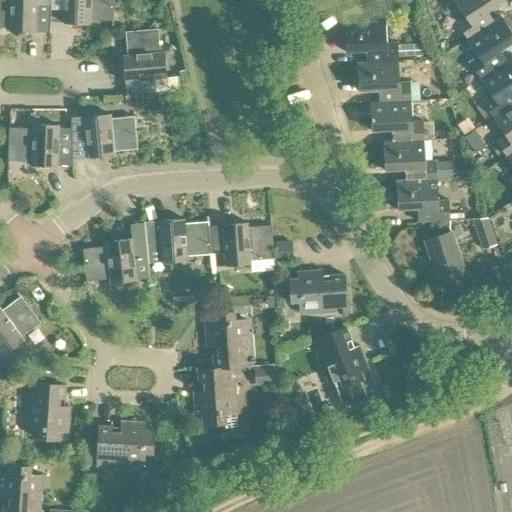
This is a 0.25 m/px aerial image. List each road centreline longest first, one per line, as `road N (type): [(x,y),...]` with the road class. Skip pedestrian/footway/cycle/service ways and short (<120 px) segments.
road 1 (track): [(216,511),(461,413),(511,378)]
road 2 (residential): [(30,250),(122,187),(258,176),(319,190)]
road 3 (residential): [(319,190),(420,326),(511,333)]
road 4 (residential): [(0,102),(68,103),(66,67),(0,67)]
road 5 (residential): [(319,190),(336,151),(304,52)]
road 6 (residential): [(109,358),(96,384),(107,398),(159,396),(164,374),(154,361)]
road 7 (residential): [(109,358),(30,250)]
